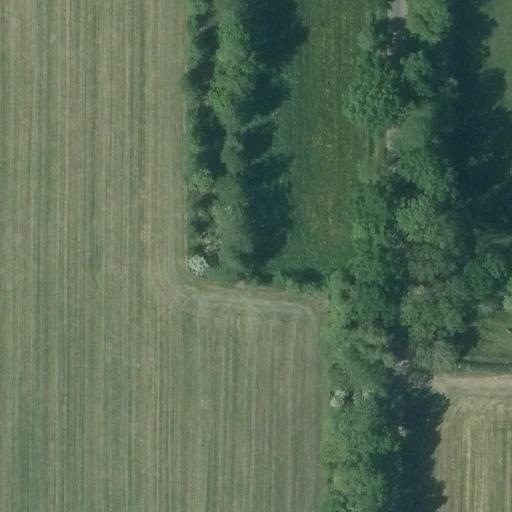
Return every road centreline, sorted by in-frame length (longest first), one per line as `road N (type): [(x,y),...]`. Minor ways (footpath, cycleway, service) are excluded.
road 1 (unclassified): [(388,511),(396,0)]
road 2 (track): [(511,381),(391,383)]
